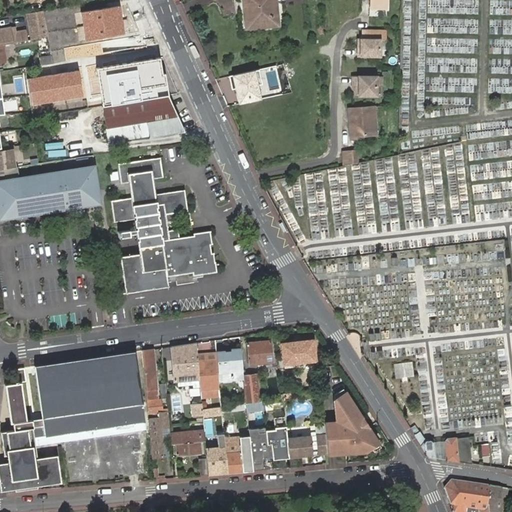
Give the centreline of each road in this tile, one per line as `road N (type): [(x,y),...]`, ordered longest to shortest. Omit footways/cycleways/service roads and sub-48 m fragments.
road 1 (residential): [(417,466),(0,503)]
road 2 (tertiary): [(317,307),(246,190),(159,0)]
road 3 (tertiary): [(0,354),(317,307)]
road 4 (tertiary): [(417,466),(317,307)]
